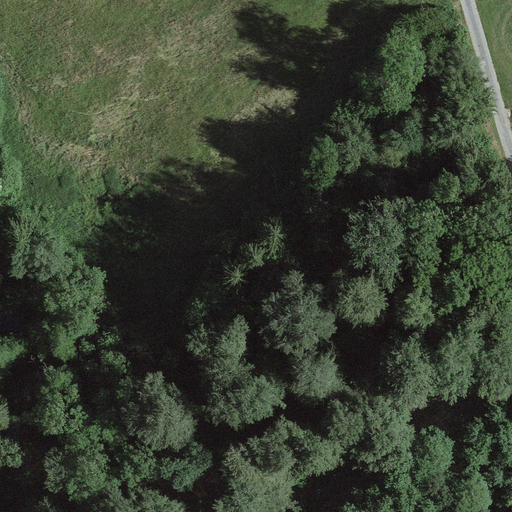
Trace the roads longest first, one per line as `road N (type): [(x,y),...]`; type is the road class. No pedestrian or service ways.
road 1 (track): [(511,373),(320,511)]
road 2 (track): [(468,0),(511,145)]
